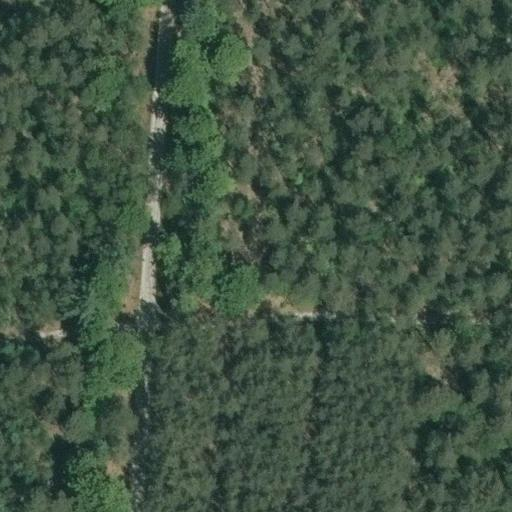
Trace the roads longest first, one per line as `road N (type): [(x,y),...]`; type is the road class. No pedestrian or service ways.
road 1 (track): [(511,328),(133,325)]
road 2 (track): [(133,325),(159,0)]
road 3 (track): [(120,511),(133,325)]
road 4 (track): [(0,340),(133,325)]
